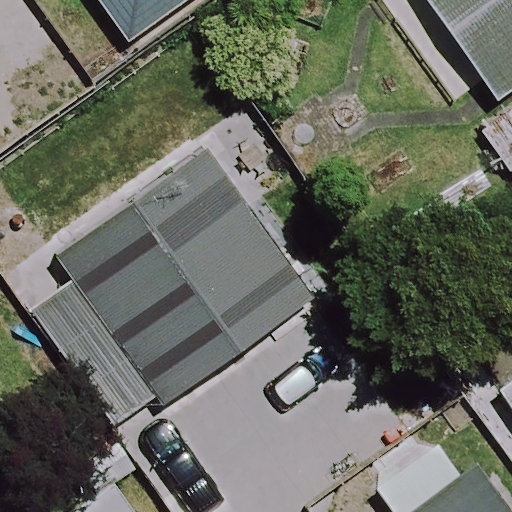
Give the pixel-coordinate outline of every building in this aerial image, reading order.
[(511,87),(511,0),(410,0),(480,108),(511,87)] [(209,143),(114,202),(43,246),(142,405),(308,302),(209,143)] [(511,377),(488,393),(511,430),(511,377)] [(501,511),(471,469),(409,511),(501,511)] [(125,511),(111,490),(78,511),(125,511)]
